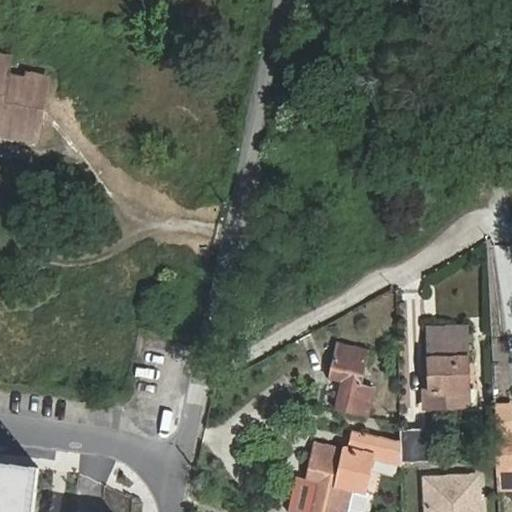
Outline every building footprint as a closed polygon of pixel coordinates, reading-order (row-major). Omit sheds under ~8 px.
[(4,58),(0,57),(0,128),(38,131),(41,65),(20,64),(19,77),(3,76),(4,58)] [(432,398),(425,399),(425,407),(459,406),(459,392),(469,391),(466,326),(430,327),(431,358),(430,358),(432,398)] [(336,409),(370,416),(376,387),(363,384),(371,349),(337,341),(330,379),(341,381),(336,409)] [(430,428),(401,430),(402,440),(403,462),(432,461),(430,428)] [(402,440),(353,430),(349,446),(345,445),(344,447),(316,440),(307,479),(318,483),(311,511),(347,511),(353,492),(366,495),(374,459),(403,464),(403,462),(402,440)] [(511,434),(496,435),(498,470),(511,469),(511,434)] [(0,511),(33,511),(39,469),(0,463),(0,511)] [(426,478),(428,511),(480,511),(478,475),(426,478)]
